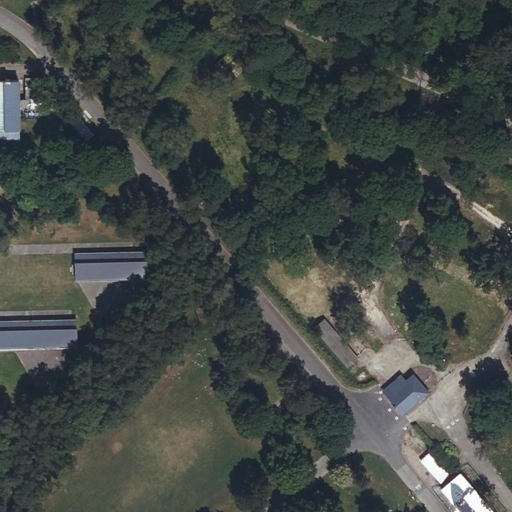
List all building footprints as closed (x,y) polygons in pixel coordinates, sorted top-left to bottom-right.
[(229,54),(213,69),(228,85),(243,70),(229,54)] [(18,80),(0,80),(0,128),(19,128),(18,80)] [(19,128),(0,128),(0,153),(19,153),(19,128)] [(148,252),(75,254),(75,279),(149,277),(148,252)] [(76,318),(0,320),(0,348),(77,346),(76,318)] [(327,318),(317,326),(350,364),(360,356),(327,318)] [(398,405),(404,412),(428,392),(414,375),(390,395),(395,402),(394,403),(397,406),(398,405)] [(463,475),(458,479),(470,495),(475,491),(463,475)] [(470,495),(458,479),(446,488),(464,511),(483,511),(477,503),(470,495)] [(477,503),(483,511),(493,511),(483,498),(477,503)]
